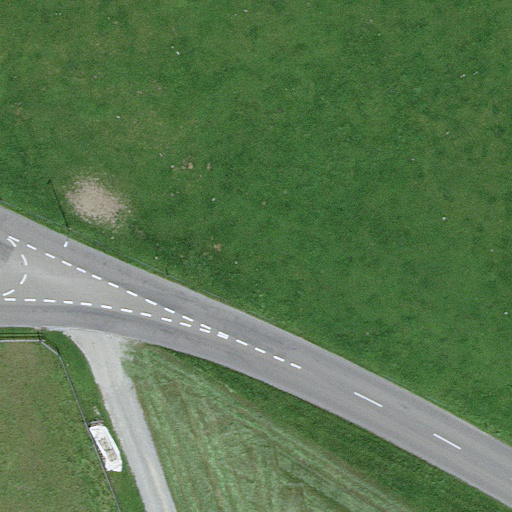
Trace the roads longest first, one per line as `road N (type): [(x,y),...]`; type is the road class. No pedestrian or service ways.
road 1 (unclassified): [(76,285),(219,335),(387,413),(511,483)]
road 2 (track): [(162,511),(76,285)]
